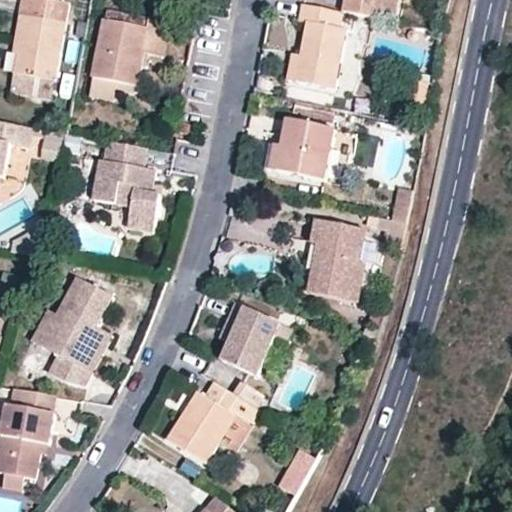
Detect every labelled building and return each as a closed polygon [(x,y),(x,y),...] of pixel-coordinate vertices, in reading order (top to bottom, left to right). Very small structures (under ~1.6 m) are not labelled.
[(29,0),(25,18),(31,19),(23,58),(19,78),(55,85),(70,8),(29,0)] [(347,0),(344,15),(380,22),(384,1),(380,0),(347,0)] [(398,0),(380,0),(384,1),(380,22),(393,25),(398,0)] [(344,15),(303,6),(299,24),(308,26),(302,57),(297,85),(337,93),(348,32),(341,31),(344,15)] [(18,57),(23,58),(31,19),(25,18),(18,57)] [(149,32),(107,23),(95,82),(139,90),(145,56),(163,60),(170,25),(151,21),(149,32)] [(287,83),(297,85),(302,57),(293,55),(287,83)] [(55,85),(19,78),(16,96),(51,103),(55,85)] [(288,123),(283,151),(277,175),(325,185),(335,133),(288,123)] [(31,131),(0,124),(0,179),(3,180),(9,146),(28,150),(31,131)] [(67,138),(49,134),(43,160),(61,164),(67,138)] [(147,153),(110,145),(106,164),(103,163),(95,202),(133,210),(130,230),(154,235),(160,198),(151,196),(153,187),(156,173),(143,172),(147,153)] [(266,173),(277,175),(283,151),(271,149),(266,173)] [(151,196),(160,198),(162,189),(153,187),(151,196)] [(407,226),(414,194),(398,191),(393,223),(407,226)] [(400,251),(407,226),(393,223),(391,223),(381,221),(379,231),(389,233),(385,247),(400,251)] [(367,234),(318,225),(314,248),(320,249),(330,251),(325,279),(315,277),(311,298),(358,307),(366,268),(361,267),(367,234)] [(325,279),(330,251),(320,249),(315,277),(325,279)] [(78,282),(58,318),(43,349),(61,359),(51,376),(70,386),(86,391),(94,375),(84,371),(93,354),(86,350),(97,330),(113,300),(78,282)] [(238,306),(230,324),(240,329),(233,345),(225,363),(259,380),(283,327),(238,306)] [(33,344),(43,349),(58,318),(50,313),(33,344)] [(223,340),(233,345),(240,329),(230,324),(223,340)] [(114,339),(97,330),(86,350),(93,354),(84,371),(94,375),(114,339)] [(243,380),(234,395),(252,407),(262,391),(243,380)] [(252,407),(234,395),(217,384),(208,399),(198,393),(168,440),(203,462),(216,442),(233,416),(247,424),(256,409),(252,407)] [(56,399),(12,391),(10,408),(7,407),(0,445),(0,473),(0,474),(20,478),(35,482),(41,446),(48,448),(54,416),(53,415),(56,399)] [(233,416),(216,442),(232,453),(249,426),(247,424),(233,416)] [(319,462),(300,452),(277,493),(296,503),(319,462)] [(20,478),(0,474),(0,475),(0,490),(18,493),(20,478)] [(237,511),(216,498),(206,510),(204,511),(237,511)]
